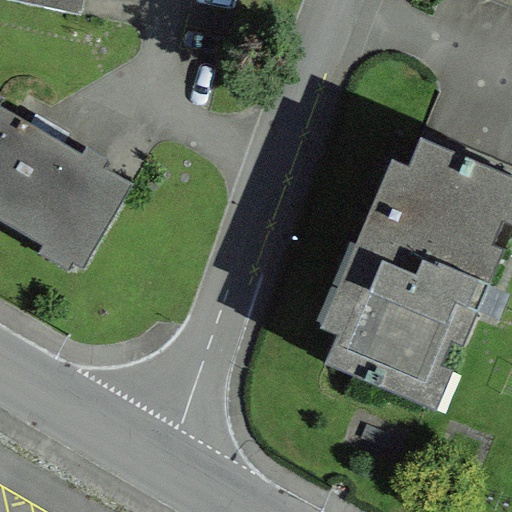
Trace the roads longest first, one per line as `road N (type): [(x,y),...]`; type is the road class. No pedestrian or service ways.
road 1 (residential): [(160,470),(339,0)]
road 2 (residential): [(0,372),(160,470)]
